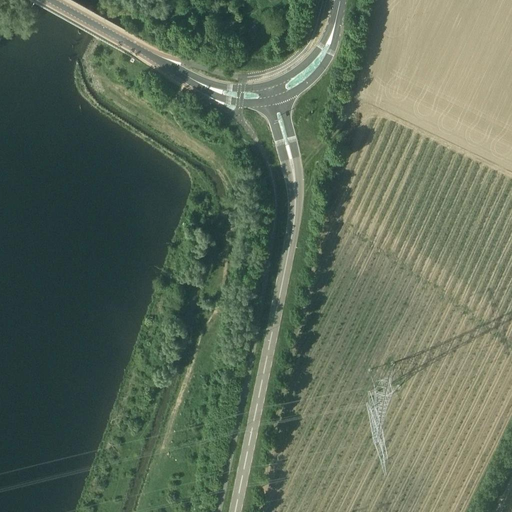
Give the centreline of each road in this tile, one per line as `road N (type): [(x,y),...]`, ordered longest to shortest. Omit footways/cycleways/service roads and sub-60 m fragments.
road 1 (tertiary): [(236,511),(296,209)]
road 2 (tertiary): [(203,83),(50,0)]
road 3 (track): [(357,122),(372,0)]
